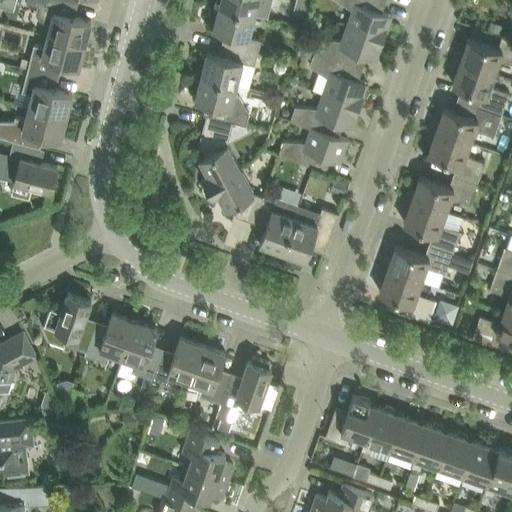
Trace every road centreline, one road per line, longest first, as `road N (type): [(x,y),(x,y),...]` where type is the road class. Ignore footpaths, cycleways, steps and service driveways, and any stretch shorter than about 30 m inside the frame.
road 1 (residential): [(324,339),(434,0)]
road 2 (tertiary): [(143,0),(102,155),(100,189),(115,241)]
road 3 (tertiary): [(115,241),(163,284),(324,339)]
road 4 (tertiary): [(324,339),(511,404)]
road 5 (residential): [(250,511),(280,475),(324,339)]
road 6 (residential): [(115,241),(0,292)]
